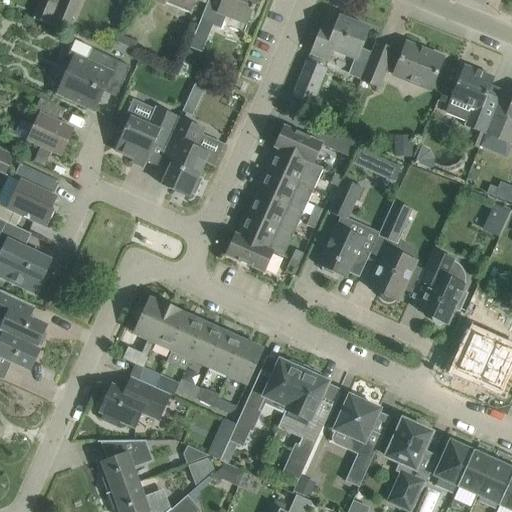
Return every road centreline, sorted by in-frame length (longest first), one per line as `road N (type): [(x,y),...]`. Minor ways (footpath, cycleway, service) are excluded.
road 1 (residential): [(184,284),(160,272),(127,283),(23,511)]
road 2 (residential): [(205,236),(307,0)]
road 3 (residential): [(287,325),(302,293),(436,353),(421,390)]
road 4 (residential): [(70,239),(91,194),(104,190),(205,236)]
road 5 (residential): [(421,390),(287,325)]
